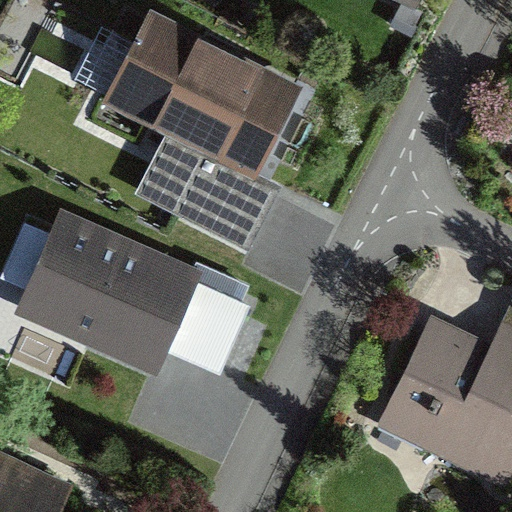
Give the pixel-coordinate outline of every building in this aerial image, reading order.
[(106,100),(249,173),(290,92),(147,20),(106,100)] [(191,223),(214,179),(187,165),(164,210),(191,223)] [(200,270),(60,208),(15,310),(155,371),(200,270)] [(473,352),(425,329),(390,402),(422,418),(412,440),(499,482),(511,455),(511,326),(503,322),(484,362),(471,356),(473,352)] [(51,511),(60,493),(0,464),(0,511),(51,511)]
